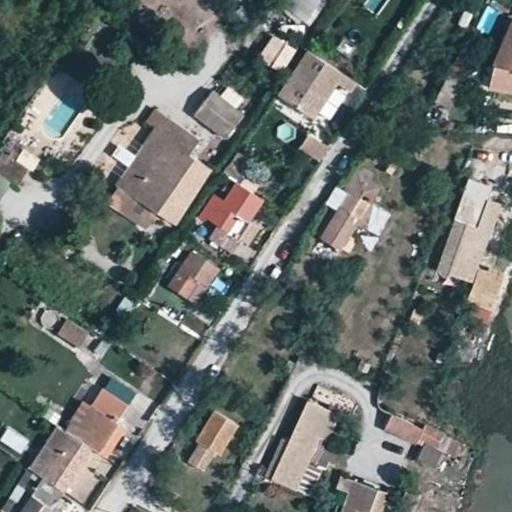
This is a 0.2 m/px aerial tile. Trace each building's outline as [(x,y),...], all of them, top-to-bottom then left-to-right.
[(282,0),(280,3),(306,25),(328,0),(282,0)] [(511,15),(509,15),(485,84),(511,89),(511,15)] [(281,72),(296,50),(275,37),(261,59),(281,72)] [(312,51),(282,96),(316,119),(340,83),(353,91),(359,82),(312,51)] [(450,76),(442,87),(454,94),(461,84),(450,76)] [(214,94),(199,117),(229,136),(244,113),(214,94)] [(156,129),(119,186),(178,224),(215,168),(191,152),(201,137),(162,113),(158,110),(148,124),(156,129)] [(309,134),(292,162),(310,173),(327,145),(309,134)] [(34,173),(16,161),(21,153),(8,145),(0,157),(0,174),(23,189),(34,173)] [(34,171),(42,158),(25,148),(17,161),(34,171)] [(469,178),(437,265),(467,275),(495,200),(485,196),(489,185),(469,178)] [(232,187),(261,206),(266,198),(237,179),(232,187)] [(218,195),(204,215),(230,233),(241,217),(249,223),(250,222),(261,206),(232,187),(224,199),(218,195)] [(342,205),(356,213),(364,199),(352,190),(342,205)] [(339,202),(317,235),(345,252),(356,235),(349,231),(360,215),(356,213),(342,205),(339,202)] [(241,217),(230,233),(248,245),(259,228),(250,222),(249,223),(241,217)] [(176,285),(200,300),(221,268),(194,250),(182,267),(172,260),(162,275),(176,285)] [(478,266),(466,298),(491,310),(504,277),(478,266)] [(91,324),(69,310),(58,327),(80,342),(91,324)] [(103,383),(72,430),(93,445),(96,447),(101,441),(116,418),(127,400),(103,383)] [(209,407),(192,434),(199,440),(188,457),(201,465),(213,447),(218,451),(235,424),(209,407)] [(423,448),(419,458),(452,471),(464,442),(392,414),(385,433),(423,448)] [(116,418),(101,441),(111,447),(126,425),(116,418)] [(72,430),(60,420),(43,443),(57,451),(72,430)] [(281,434),(272,452),(283,458),(273,475),(290,485),(318,433),(299,423),(290,439),(281,434)] [(7,427),(0,442),(24,454),(31,439),(7,427)] [(57,451),(43,474),(63,489),(93,445),(72,430),(57,451)] [(283,458),(272,452),(263,470),(273,475),(283,458)] [(43,474),(16,511),(58,511),(63,505),(55,499),(63,489),(43,474)] [(374,511),(344,500),(338,511),(374,511)]
